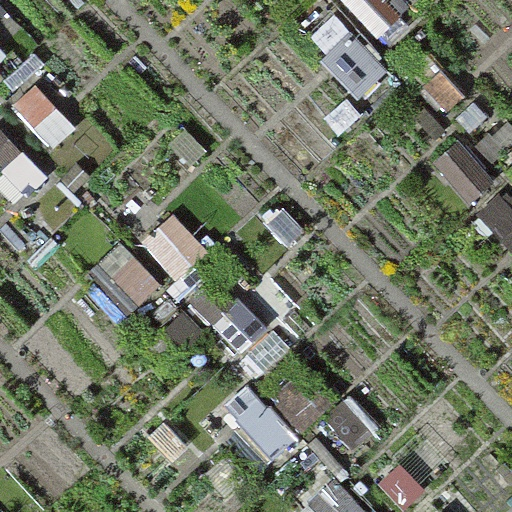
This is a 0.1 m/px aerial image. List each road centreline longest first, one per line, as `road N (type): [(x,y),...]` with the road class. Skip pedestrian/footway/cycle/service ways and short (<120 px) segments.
road 1 (unknown): [(149,0),(511,398)]
road 2 (unknown): [(0,301),(204,511)]
